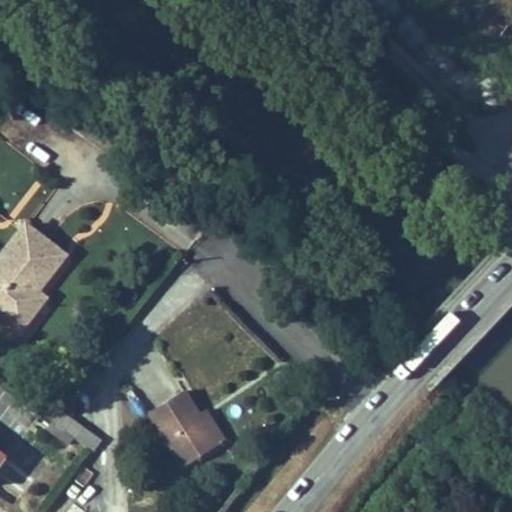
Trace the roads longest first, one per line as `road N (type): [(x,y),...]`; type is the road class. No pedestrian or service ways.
road 1 (tertiary): [(295,511),(511,266)]
road 2 (unknown): [(207,260),(114,379),(113,511)]
road 3 (unknown): [(366,427),(207,260)]
road 4 (unknown): [(207,260),(153,215),(90,190),(63,204),(39,245)]
